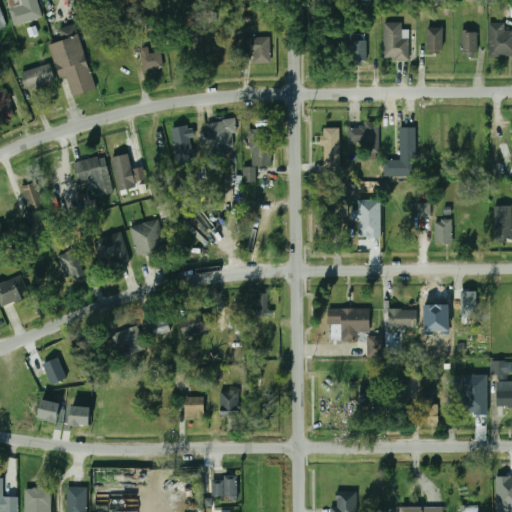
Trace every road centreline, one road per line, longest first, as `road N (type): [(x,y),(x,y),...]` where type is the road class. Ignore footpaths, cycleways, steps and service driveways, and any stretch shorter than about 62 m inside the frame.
road 1 (residential): [(511,269),(218,278),(106,305),(0,347)]
road 2 (residential): [(511,93),(208,98),(110,118),(0,156)]
road 3 (residential): [(511,447),(150,450),(0,436)]
road 4 (residential): [(295,0),(301,511)]
